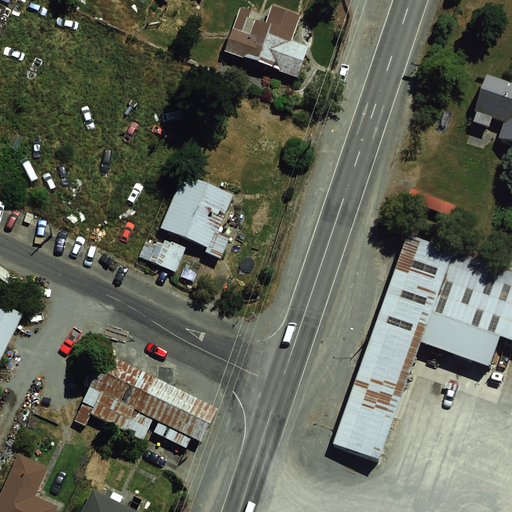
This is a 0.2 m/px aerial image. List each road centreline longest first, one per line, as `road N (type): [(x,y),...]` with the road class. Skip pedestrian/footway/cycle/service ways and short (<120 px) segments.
road 1 (trunk): [(280,388),(407,0)]
road 2 (residential): [(0,243),(280,388)]
road 3 (trunk): [(236,511),(280,388)]
